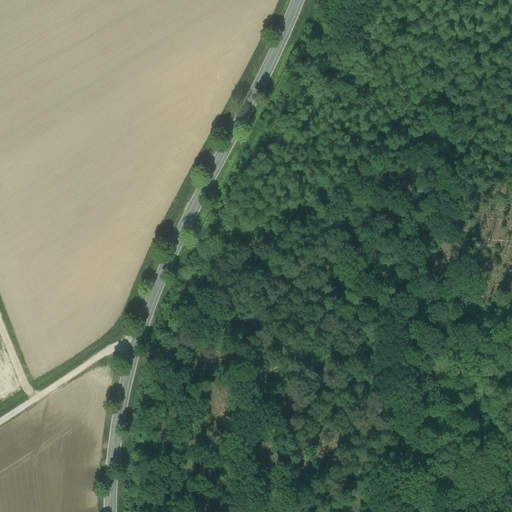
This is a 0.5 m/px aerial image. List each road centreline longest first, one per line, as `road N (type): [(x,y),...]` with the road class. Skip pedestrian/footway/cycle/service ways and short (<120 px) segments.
road 1 (tertiary): [(108,511),(114,439),(156,286),(296,0)]
road 2 (track): [(136,341),(0,422)]
